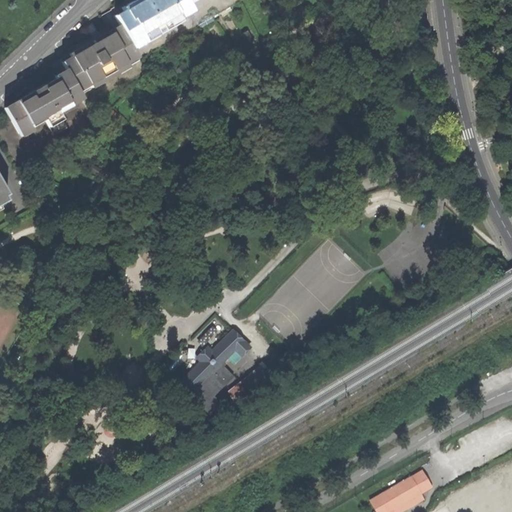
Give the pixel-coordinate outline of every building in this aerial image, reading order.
[(125,0),(110,9),(111,10),(131,45),(143,38),(144,41),(180,21),(178,18),(190,11),(186,4),(184,0),(125,0)] [(303,9),(294,12),(297,18),(306,15),(303,9)] [(61,60),(68,74),(77,90),(89,84),(91,87),(128,67),(126,63),(137,57),(131,45),(111,10),(102,15),(110,30),(88,44),(61,60)] [(248,32),(242,35),(247,43),(252,41),(248,32)] [(197,46),(202,53),(207,50),(202,43),(197,46)] [(158,70),(162,74),(167,70),(163,66),(158,70)] [(181,67),(177,71),(181,75),(185,71),(181,67)] [(5,109),(19,134),(45,120),(53,137),(67,129),(58,113),(82,99),(77,90),(68,74),(56,80),(52,72),(36,86),(28,92),(26,88),(14,99),(16,103),(5,109)] [(151,96),(147,100),(154,107),(158,104),(151,96)] [(113,119),(117,115),(113,111),(109,115),(113,119)] [(60,166),(65,170),(69,166),(64,162),(60,166)] [(103,170),(95,166),(92,170),(100,175),(103,170)] [(13,268),(18,271),(21,266),(16,263),(13,268)] [(226,350),(235,341),(224,330),(211,342),(170,383),(182,394),(213,363),(226,350)] [(242,348),(235,341),(226,350),(233,357),(242,348)] [(249,366),(258,376),(268,366),(259,356),(249,366)] [(224,373),(213,363),(182,394),(207,419),(217,410),(205,398),(203,400),(199,397),(214,383),(224,373)] [(372,501),(378,511),(402,511),(424,500),(418,491),(432,483),(425,470),(394,488),(372,501)]
